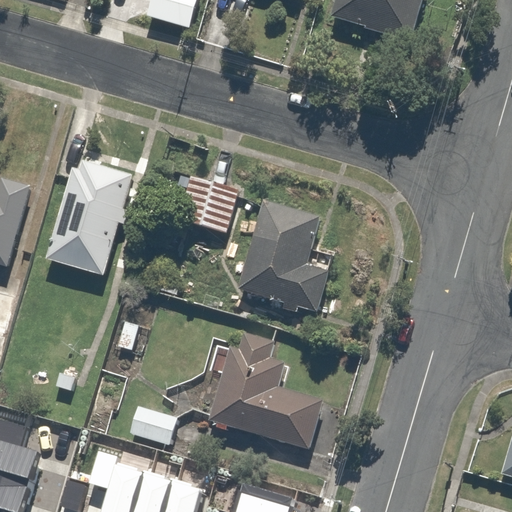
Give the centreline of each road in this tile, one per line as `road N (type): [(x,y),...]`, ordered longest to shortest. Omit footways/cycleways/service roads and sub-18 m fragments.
road 1 (residential): [(484,179),(0,37)]
road 2 (residential): [(445,319),(386,511)]
road 3 (residential): [(484,179),(445,319)]
